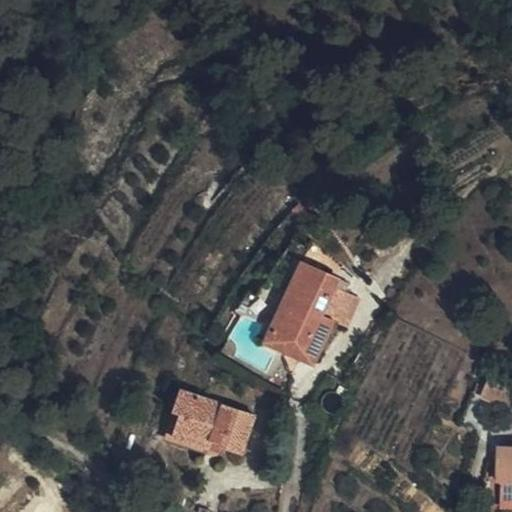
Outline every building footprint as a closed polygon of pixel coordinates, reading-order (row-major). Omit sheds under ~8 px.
[(315,358),(336,316),(326,311),(342,272),(311,259),(274,338),(315,358)] [(511,366),(504,363),(493,391),(511,399),(511,366)] [(353,409),(366,382),(341,369),(329,392),(332,394),(334,392),(337,391),(340,392),(343,393),(345,395),(347,397),(348,399),(349,402),(349,405),(348,407),(353,409)] [(175,424),(183,427),(199,384),(188,380),(179,400),(184,403),(175,424)] [(199,384),(183,427),(210,439),(213,434),(243,445),(258,407),(199,384)] [(511,494),(511,437),(497,437),(496,472),(503,472),(502,494),(511,494)]
